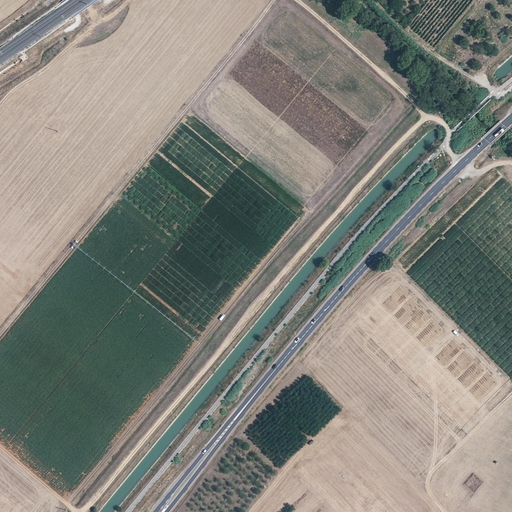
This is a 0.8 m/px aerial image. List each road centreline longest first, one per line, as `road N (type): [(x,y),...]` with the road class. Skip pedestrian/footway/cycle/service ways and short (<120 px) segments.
road 1 (track): [(459,165),(444,120),(423,118),(80,511)]
road 2 (secondary): [(275,368),(395,230),(511,117)]
road 3 (secondary): [(275,368),(155,511)]
road 4 (secondary): [(165,511),(275,368)]
road 5 (track): [(431,116),(297,0)]
road 6 (track): [(0,105),(125,0)]
road 7 (track): [(442,511),(429,494),(432,471),(511,393)]
